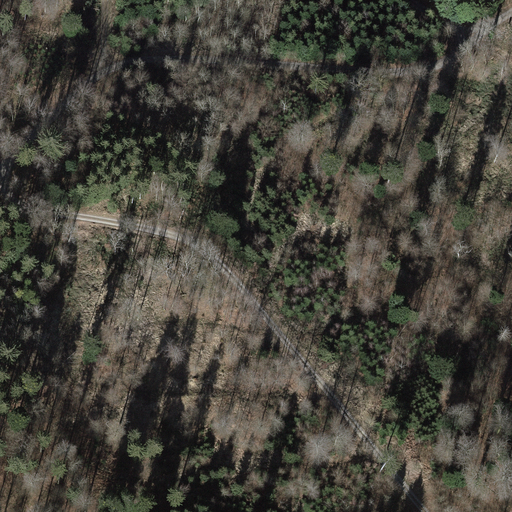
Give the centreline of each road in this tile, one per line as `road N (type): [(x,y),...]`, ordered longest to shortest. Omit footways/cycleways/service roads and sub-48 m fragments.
road 1 (track): [(511,10),(464,30),(450,56),(386,71),(146,58),(93,75),(0,172)]
road 2 (track): [(428,511),(243,288),(188,241),(133,223),(0,217)]
